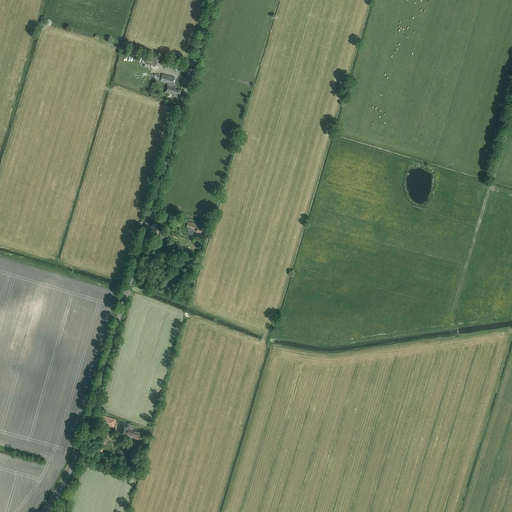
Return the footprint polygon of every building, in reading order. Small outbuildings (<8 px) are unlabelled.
[(174,86),(174,84),(173,84),(175,77),(163,73),(161,81),(168,83),(166,92),(174,94),(174,96),(177,97),(178,94),(179,94),(181,90),(176,88),(176,87),(174,86)] [(203,230),(204,228),(198,226),(198,224),(188,221),(186,229),(188,229),(188,231),(188,233),(192,234),(193,233),(194,230),(198,231),(197,232),(199,233),(198,234),(203,235),(205,235),(207,231),(203,230)] [(167,239),(168,233),(161,231),(160,237),(167,239)] [(114,428),(117,419),(103,415),(101,424),(105,425),(105,424),(110,426),(114,428)] [(141,438),(142,433),(137,432),(137,431),(133,429),(134,426),(121,422),(117,432),(135,438),(134,439),(139,440),(140,437),(141,438)]
